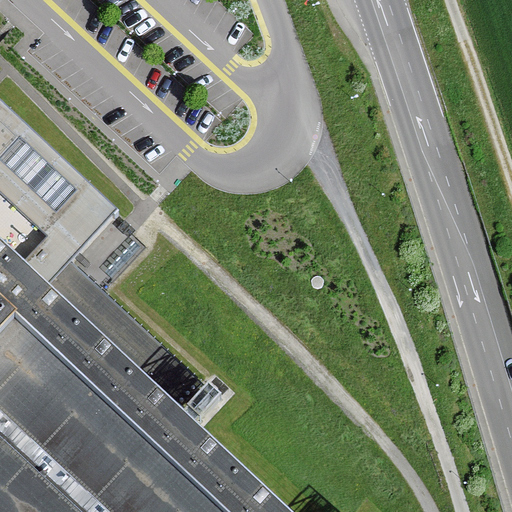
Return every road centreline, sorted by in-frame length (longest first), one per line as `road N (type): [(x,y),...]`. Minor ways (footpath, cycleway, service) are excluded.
road 1 (secondary): [(378,0),(511,420)]
road 2 (track): [(450,0),(511,185)]
